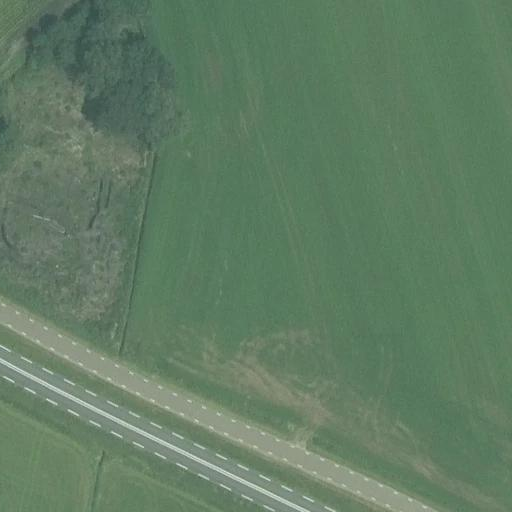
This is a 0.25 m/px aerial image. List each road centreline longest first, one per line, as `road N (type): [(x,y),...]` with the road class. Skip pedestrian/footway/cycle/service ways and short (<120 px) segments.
road 1 (unclassified): [(409,511),(84,366),(0,316)]
road 2 (primary): [(303,511),(0,362)]
